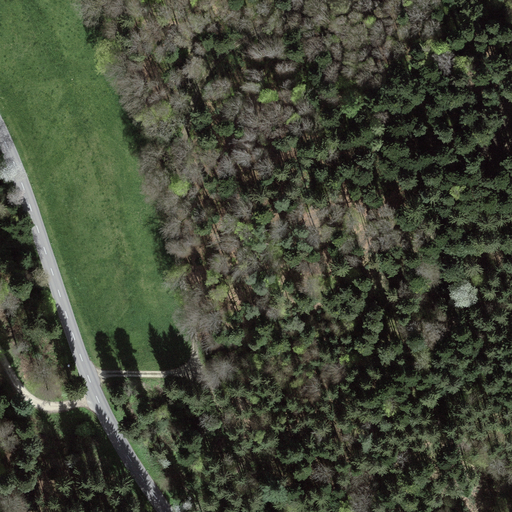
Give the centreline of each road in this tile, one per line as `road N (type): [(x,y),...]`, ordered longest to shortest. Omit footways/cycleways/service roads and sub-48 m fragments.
road 1 (track): [(286,511),(238,453),(199,367),(176,184),(192,114),(215,62),(320,0)]
road 2 (tertiary): [(165,511),(96,397),(0,131)]
road 3 (track): [(0,348),(38,402),(96,397)]
